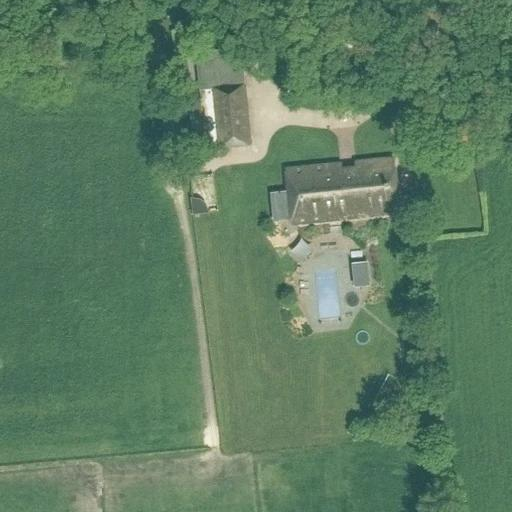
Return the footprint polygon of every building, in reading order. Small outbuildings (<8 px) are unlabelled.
[(217,150),(250,147),(238,39),(204,43),(217,150)] [(350,41),(331,43),(333,56),(338,55),(338,58),(346,58),(346,54),(352,54),(350,41)] [(481,112),(457,131),(471,149),(495,130),(481,112)] [(283,170),(289,224),(396,213),(391,159),(283,170)] [(414,335),(401,336),(403,352),(416,351),(414,335)]
